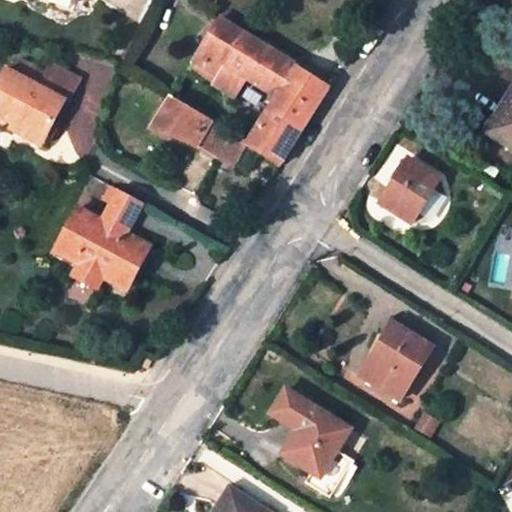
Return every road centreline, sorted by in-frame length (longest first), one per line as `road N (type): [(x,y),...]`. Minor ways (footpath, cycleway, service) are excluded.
road 1 (unclassified): [(298,219),(178,404),(96,511)]
road 2 (unclassified): [(437,0),(298,219)]
road 3 (residential): [(298,219),(511,347)]
road 4 (unknown): [(259,278),(87,179)]
